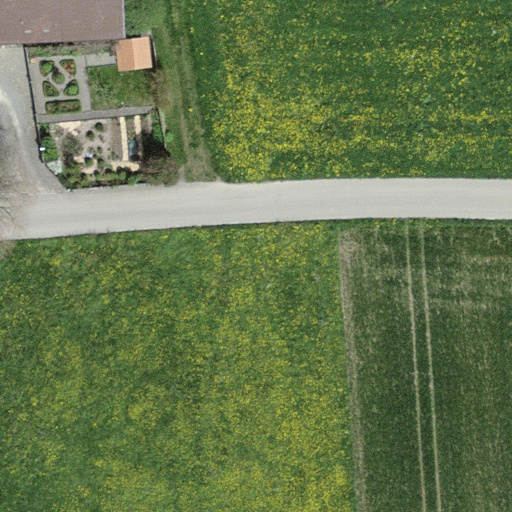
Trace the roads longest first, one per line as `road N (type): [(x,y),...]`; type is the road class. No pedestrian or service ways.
road 1 (unclassified): [(511,200),(206,201),(0,216)]
road 2 (track): [(206,201),(172,0)]
